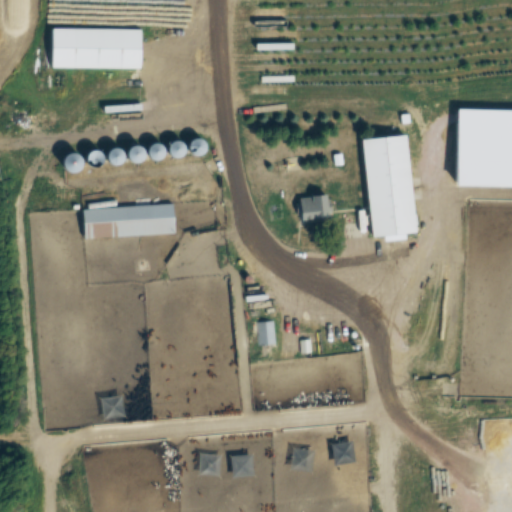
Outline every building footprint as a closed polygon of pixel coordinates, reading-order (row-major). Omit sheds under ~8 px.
[(48,29),(48,68),(139,69),(139,29),(48,29)] [(412,233),(404,134),(360,138),(368,236),(412,233)] [(298,196),(298,217),(325,217),(325,196),(298,196)] [(172,234),(171,204),(79,208),(81,237),(172,234)] [(373,276),(370,294),(382,296),(385,282),(382,281),(385,264),(371,261),(368,276),(373,276)] [(256,344),(273,344),(273,321),(256,321),(256,344)]
